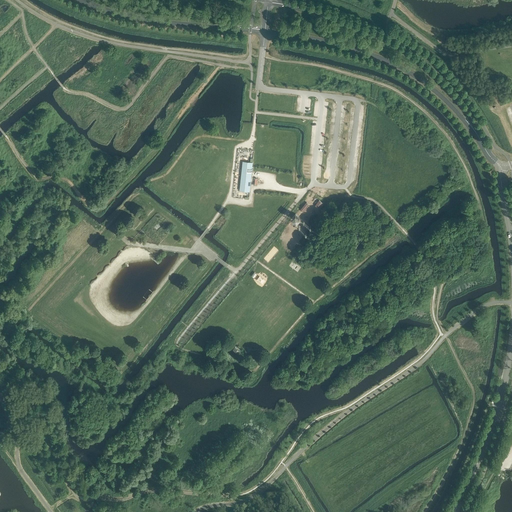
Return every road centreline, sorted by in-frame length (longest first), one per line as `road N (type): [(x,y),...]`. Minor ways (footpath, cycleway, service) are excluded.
road 1 (unknown): [(425,511),(474,398),(437,319),(441,287),(488,257),(466,168),(439,127),(393,88),(351,74),(135,44),(22,0)]
road 2 (unclassified): [(481,141),(457,102),(397,48),(338,20),(268,2)]
road 3 (unclassified): [(265,31),(390,62),(432,89),(481,141)]
road 4 (unclassified): [(77,0),(136,18),(265,31)]
road 5 (unclassified): [(460,498),(502,393),(511,344)]
